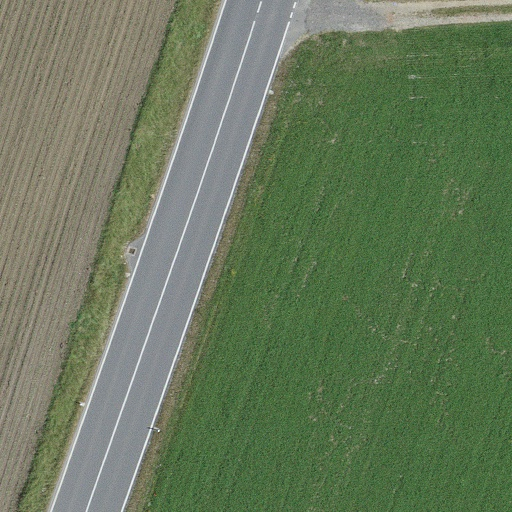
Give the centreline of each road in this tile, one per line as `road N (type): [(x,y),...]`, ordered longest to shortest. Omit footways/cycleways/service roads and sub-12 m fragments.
road 1 (primary): [(261,0),(84,511)]
road 2 (track): [(265,0),(364,15),(511,9)]
